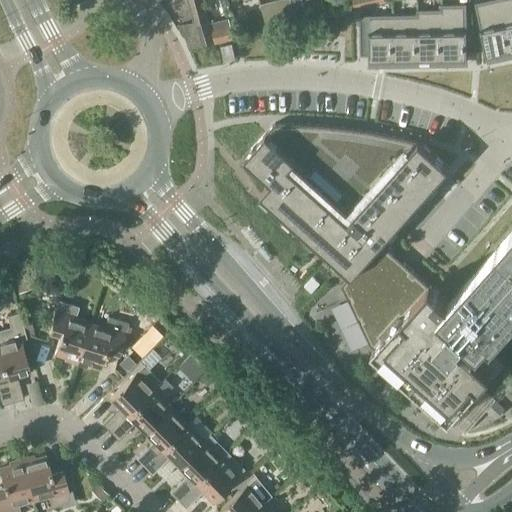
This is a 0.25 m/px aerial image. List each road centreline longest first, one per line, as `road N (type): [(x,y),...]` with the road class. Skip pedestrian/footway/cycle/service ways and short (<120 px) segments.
road 1 (tertiary): [(128,193),(438,511)]
road 2 (tertiary): [(407,446),(328,377),(152,171)]
road 3 (residential): [(0,433),(66,424),(149,511)]
